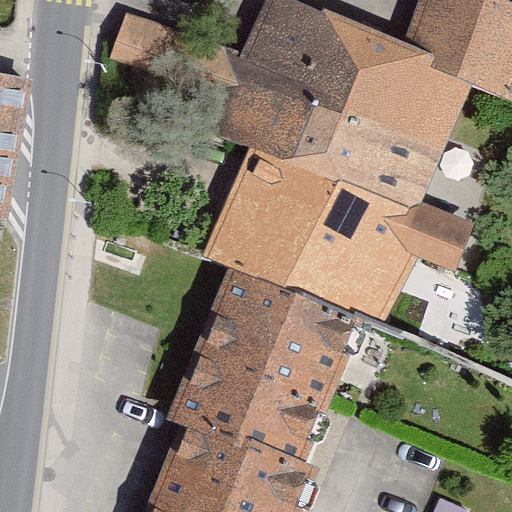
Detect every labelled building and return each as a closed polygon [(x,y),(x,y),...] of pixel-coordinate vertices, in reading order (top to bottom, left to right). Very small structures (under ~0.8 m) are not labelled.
[(286,0),(267,0),(220,127),(247,137),(421,205),(479,76),(413,50),(286,0)] [(511,12),(478,0),(430,0),(413,50),(479,76),(511,89),(511,87),(511,12)] [(156,72),(172,26),(127,11),(111,57),(156,72)] [(25,84),(0,79),(0,230),(25,84)] [(247,137),(199,259),(385,331),(415,253),(455,269),(472,225),(421,205),(247,137)] [(203,425),(164,511),(295,511),(320,457),(297,447),(352,324),(232,273),(171,411),(203,425)]
